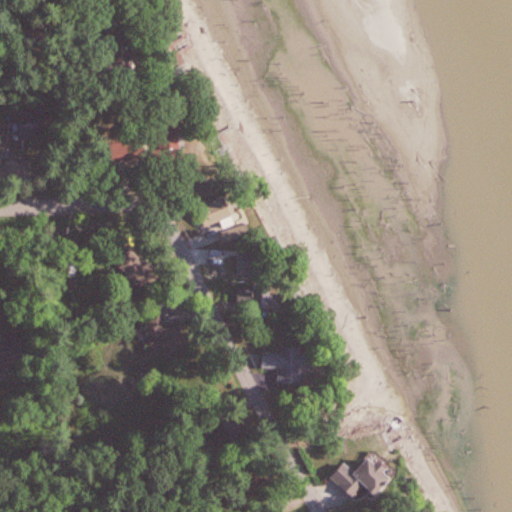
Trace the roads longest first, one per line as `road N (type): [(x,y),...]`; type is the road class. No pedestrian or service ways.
road 1 (residential): [(320,511),(167,226),(147,210)]
road 2 (residential): [(147,210),(120,203),(0,206)]
